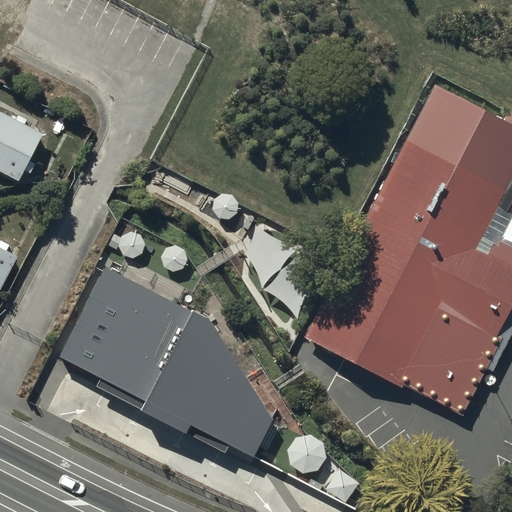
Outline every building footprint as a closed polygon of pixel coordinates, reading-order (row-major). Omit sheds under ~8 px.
[(282,30),(225,0),(132,0),(262,69),(282,30)] [(511,191),(511,131),(436,93),(309,344),(462,421),(511,321),(511,265),(482,250),(511,191)] [(43,136),(0,113),(0,171),(20,181),(43,136)] [(356,204),(326,187),(311,215),(340,231),(356,204)] [(11,246),(2,242),(0,245),(0,247),(8,251),(11,246)] [(0,293),(18,258),(0,248),(0,293)] [(105,263),(60,356),(251,453),(271,413),(210,316),(105,263)]
